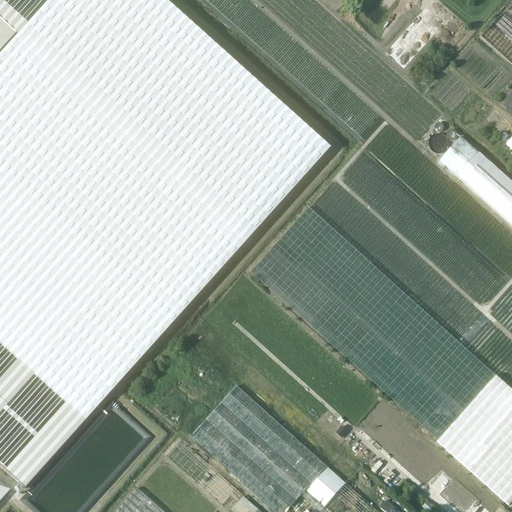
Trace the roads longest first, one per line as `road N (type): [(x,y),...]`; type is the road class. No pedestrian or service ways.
road 1 (track): [(235,326),(443,511)]
road 2 (track): [(350,193),(511,339)]
